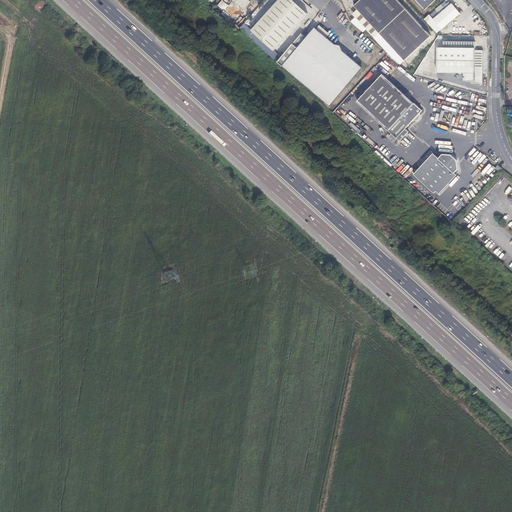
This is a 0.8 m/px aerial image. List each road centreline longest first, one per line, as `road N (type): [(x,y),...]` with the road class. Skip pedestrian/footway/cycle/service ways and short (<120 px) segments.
road 1 (motorway): [(69,0),(511,402)]
road 2 (motorway): [(511,379),(93,0)]
road 3 (residential): [(477,0),(496,27),(496,117),(511,158)]
